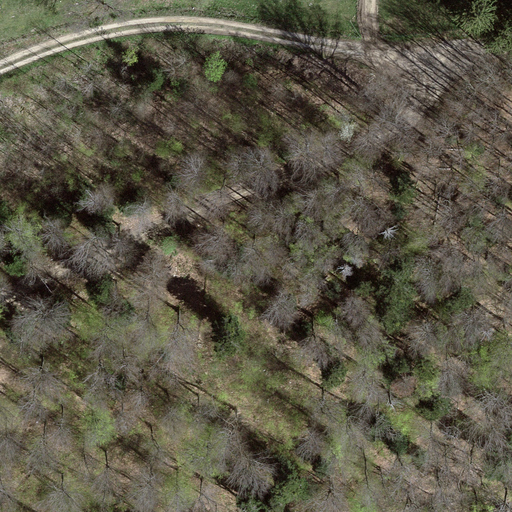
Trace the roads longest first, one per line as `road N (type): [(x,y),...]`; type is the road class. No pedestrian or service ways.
road 1 (track): [(0,300),(127,238),(419,118),(432,91),(421,69),(384,54),(379,0)]
road 2 (track): [(511,47),(463,56),(384,54),(207,23),(110,35),(0,68)]
